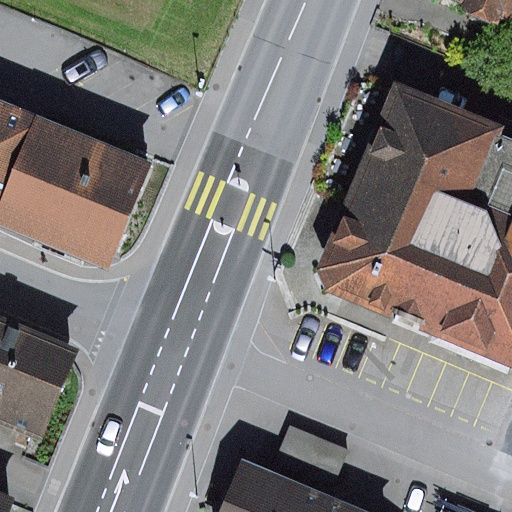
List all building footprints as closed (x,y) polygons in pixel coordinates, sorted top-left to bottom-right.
[(511,0),(466,0),(511,18),(511,0)] [(511,143),(400,94),(380,141),(327,269),(331,278),(334,288),(431,327),(511,360),(511,143)] [(0,109),(0,220),(108,265),(148,169),(27,120),(26,121),(0,109)] [(69,358),(0,327),(0,422),(35,437),(42,420),(43,421),(69,358)] [(355,511),(248,466),(227,511),(355,511)] [(0,511),(6,511),(9,504),(0,500),(0,511)]
